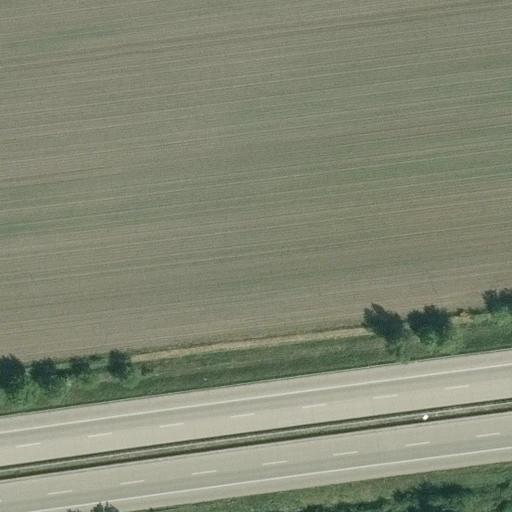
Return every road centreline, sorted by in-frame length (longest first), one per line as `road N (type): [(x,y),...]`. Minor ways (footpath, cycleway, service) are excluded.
road 1 (motorway): [(511,374),(0,447)]
road 2 (motorway): [(0,502),(511,430)]
